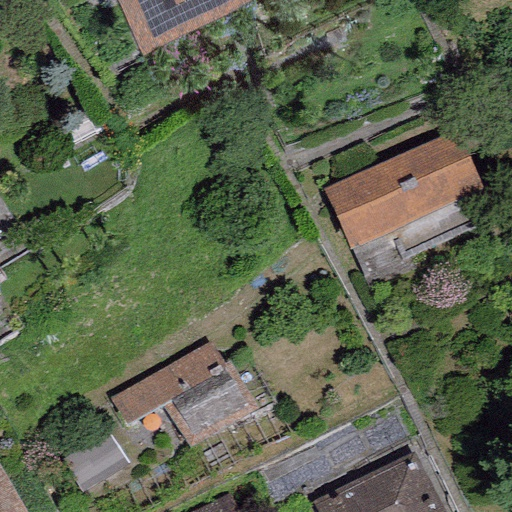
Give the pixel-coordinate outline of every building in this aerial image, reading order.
[(116,0),(143,54),(253,0),(116,0)] [(457,136),(323,193),(350,255),(484,197),(457,136)] [(247,418),(210,349),(108,402),(125,434),(172,409),(192,447),(247,418)] [(88,485),(131,465),(118,437),(75,456),(88,485)] [(441,511),(413,457),(312,507),(314,511),(441,511)] [(0,511),(24,511),(0,470),(0,511)] [(238,511),(231,495),(195,511),(238,511)]
